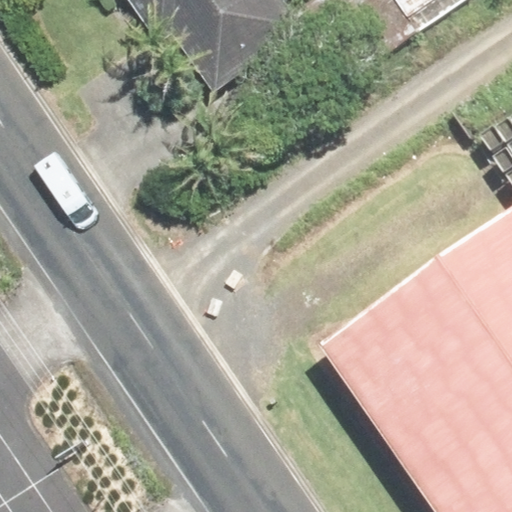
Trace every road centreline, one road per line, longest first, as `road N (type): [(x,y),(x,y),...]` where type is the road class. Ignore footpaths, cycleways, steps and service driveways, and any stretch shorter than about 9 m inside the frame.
road 1 (track): [(108,282),(511,7)]
road 2 (tertiary): [(265,511),(0,123)]
